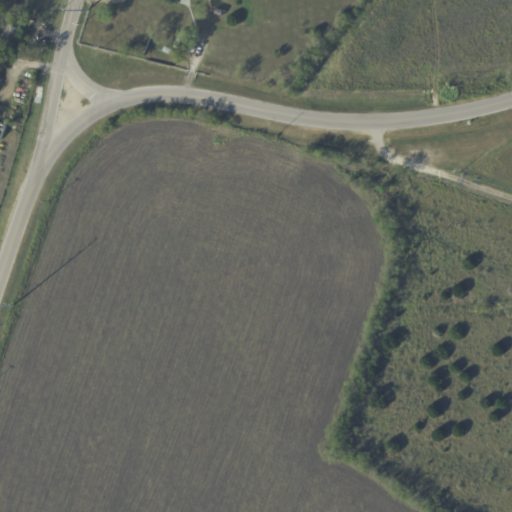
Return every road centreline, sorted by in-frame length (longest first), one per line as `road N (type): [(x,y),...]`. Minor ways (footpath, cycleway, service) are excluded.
road 1 (tertiary): [(0,283),(40,167),(79,124),(120,99),(170,94),(379,120),(511,98)]
road 2 (tertiary): [(77,0),(40,167)]
road 3 (track): [(379,120),(380,142),(391,155),(511,197)]
